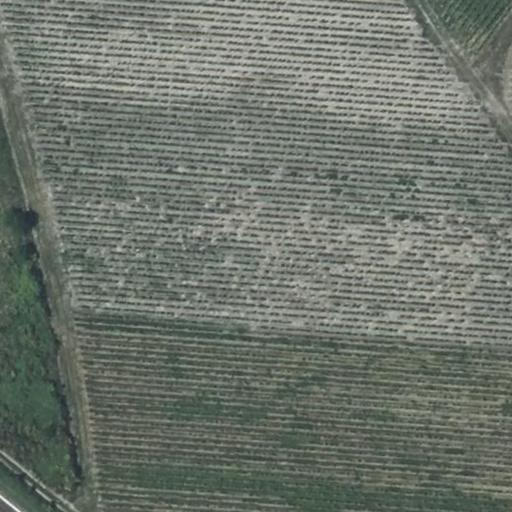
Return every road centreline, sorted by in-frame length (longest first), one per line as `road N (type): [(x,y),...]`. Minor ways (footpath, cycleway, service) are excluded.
road 1 (track): [(52,502),(91,475),(31,172),(0,70)]
road 2 (track): [(511,134),(424,0)]
